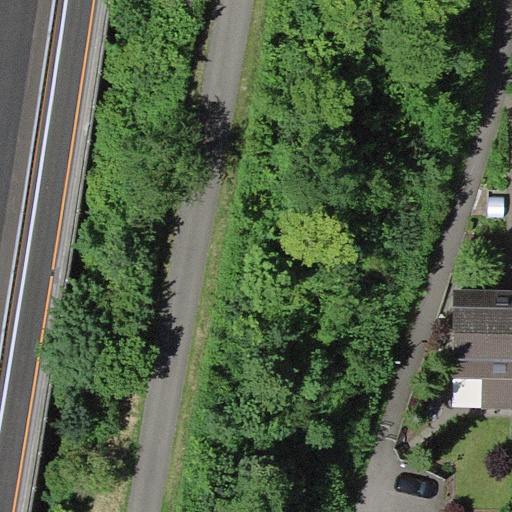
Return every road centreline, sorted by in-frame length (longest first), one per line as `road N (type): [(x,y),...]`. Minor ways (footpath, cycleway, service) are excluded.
road 1 (track): [(233,0),(149,511)]
road 2 (motorway): [(0,205),(33,0)]
